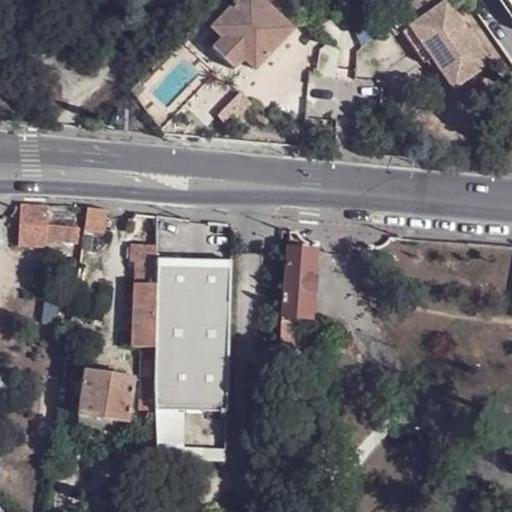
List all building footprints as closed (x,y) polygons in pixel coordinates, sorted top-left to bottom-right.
[(270,1),(268,0),(237,0),(213,24),(223,34),(246,56),(256,67),(297,27),(277,8),(274,12),(266,5),(270,1)] [(367,0),(368,2),(370,2),(372,6),(374,5),(376,11),(381,9),(378,0),(367,0)] [(405,30),(448,0),(415,0),(396,17),(405,30)] [(449,0),(448,0),(405,30),(418,48),(425,43),(436,57),(456,88),(493,63),(449,0)] [(270,1),(266,5),(274,12),(277,8),(270,1)] [(223,34),(213,45),(236,67),(246,56),(223,34)] [(320,49),(317,73),(336,75),(340,51),(329,40),(320,49)] [(425,43),(418,48),(428,63),(436,57),(425,43)] [(138,78),(129,87),(136,95),(146,85),(138,78)] [(20,240),(47,243),(48,237),(49,223),(50,205),(24,205),(20,240)] [(110,208),(90,206),(86,227),(108,229),(110,208)] [(48,237),(84,241),(86,227),(49,223),(48,237)] [(134,241),(134,259),(139,259),(159,259),(160,245),(160,241),(134,241)] [(235,249),(160,245),(159,259),(158,283),(157,346),(156,379),(155,400),(155,403),(227,406),(235,249)] [(283,312),(309,314),(314,251),(288,249),(283,312)] [(159,259),(139,259),(139,282),(158,283),(159,259)] [(139,282),(138,304),(146,304),(145,319),(144,327),(137,327),(136,345),(157,346),(158,283),(139,282)] [(138,304),(137,318),(145,319),(146,304),(138,304)] [(137,318),(137,327),(144,327),(145,319),(137,318)] [(283,321),(282,351),(294,350),(295,321),(283,321)] [(136,376),(87,368),(84,382),(83,394),(80,414),(130,421),(136,376)] [(156,379),(143,379),(143,400),(155,400),(156,379)] [(143,408),(155,408),(155,403),(155,400),(143,400),(143,408)] [(130,421),(80,414),(78,426),(129,433),(130,421)] [(0,511),(11,511),(11,510),(0,502),(0,511)]
